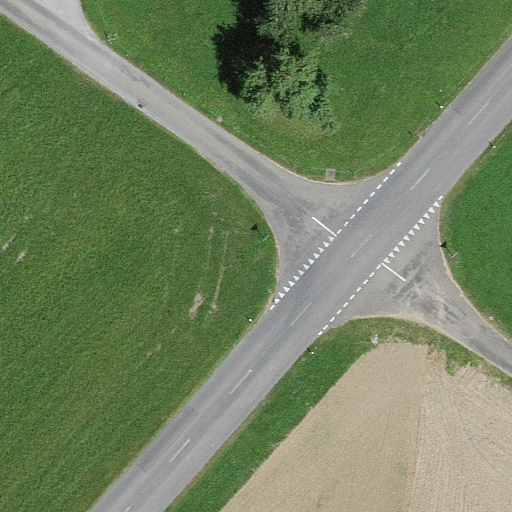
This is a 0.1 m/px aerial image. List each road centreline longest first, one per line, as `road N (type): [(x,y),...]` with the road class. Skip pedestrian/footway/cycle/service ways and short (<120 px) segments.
road 1 (unclassified): [(361,250),(13,0)]
road 2 (tertiary): [(128,511),(361,250)]
road 3 (tertiary): [(361,250),(511,73)]
road 4 (residential): [(511,356),(361,250)]
